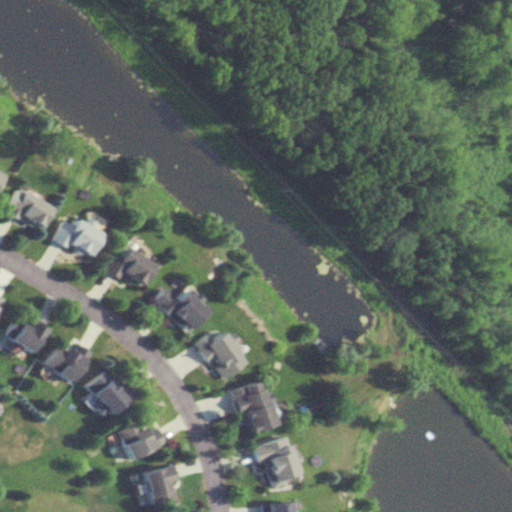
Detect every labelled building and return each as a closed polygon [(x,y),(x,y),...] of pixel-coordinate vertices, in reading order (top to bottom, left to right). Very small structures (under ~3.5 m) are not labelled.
[(43,206),(9,187),(0,204),(0,211),(31,229),(43,206)] [(55,219),(43,237),(78,258),(93,233),(67,218),(63,224),(55,219)] [(98,269),(133,288),(146,264),(111,244),(98,269)] [(199,312),(176,290),(167,299),(155,288),(144,299),(179,332),(199,312)] [(0,330),(0,337),(26,352),(38,329),(10,313),(0,330)] [(238,363),(211,326),(187,343),(214,380),(238,363)] [(67,382),(83,351),(67,342),(63,350),(50,343),(38,365),(67,382)] [(123,397),(97,369),(79,386),(105,414),(123,397)] [(267,426),(252,380),(223,389),(238,435),(267,426)] [(145,427),(143,430),(127,417),(109,438),(134,459),(154,435),(145,427)] [(244,444),(250,464),(256,462),(263,486),(292,478),(279,434),(244,444)] [(173,495),(163,464),(136,473),(146,504),(173,495)] [(286,511),(286,502),(256,503),(256,511),(286,511)]
